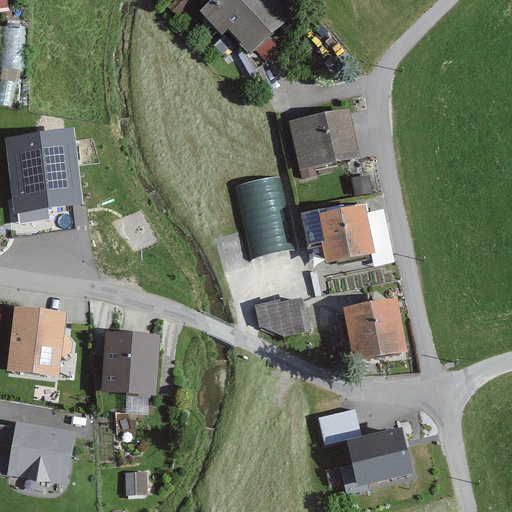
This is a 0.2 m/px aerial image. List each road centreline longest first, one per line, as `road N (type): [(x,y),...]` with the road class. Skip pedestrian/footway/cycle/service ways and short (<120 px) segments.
road 1 (residential): [(436,390),(338,389),(197,319),(0,272)]
road 2 (residential): [(392,95),(389,158),(436,390)]
road 3 (residential): [(436,390),(465,511)]
